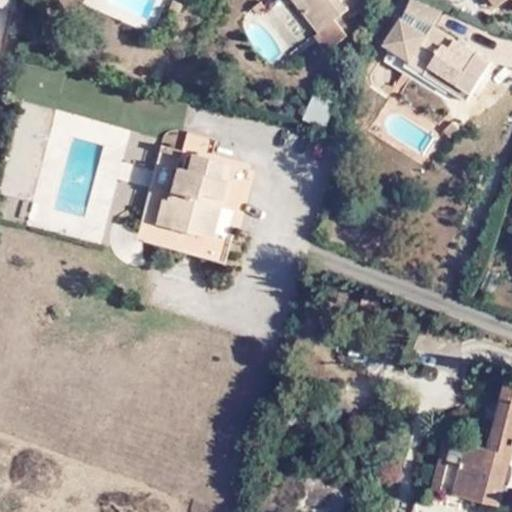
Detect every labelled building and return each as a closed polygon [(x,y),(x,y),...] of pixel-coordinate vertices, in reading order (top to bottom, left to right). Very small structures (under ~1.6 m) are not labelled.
[(294,0),(305,15),(311,10),(304,0),(294,0)] [(317,36),(335,45),(347,37),(334,20),(347,10),(343,2),(346,0),(304,0),(311,10),(305,15),(316,31),(314,33),(317,36)] [(435,24),(446,7),(430,0),(408,0),(406,5),(410,8),(435,24)] [(430,32),(435,24),(410,8),(405,16),(430,32)] [(492,60),(435,24),(430,32),(405,16),(387,43),(412,59),(416,54),(459,82),(454,90),(469,97),(492,60)] [(326,51),(335,45),(317,36),(326,51)] [(302,116),(321,127),(337,98),(315,87),(302,116)] [(175,210),(168,232),(207,244),(233,166),(187,153),(183,169),(177,167),(166,207),(175,210)] [(152,228),(168,232),(175,210),(166,207),(160,204),(152,228)] [(349,318),(400,337),(412,308),(361,289),(349,318)] [(496,503),(506,458),(511,433),(511,379),(503,377),(485,447),(443,436),(431,488),(496,503)] [(347,511),(355,484),(307,470),(297,507),(315,511),(347,511)]
